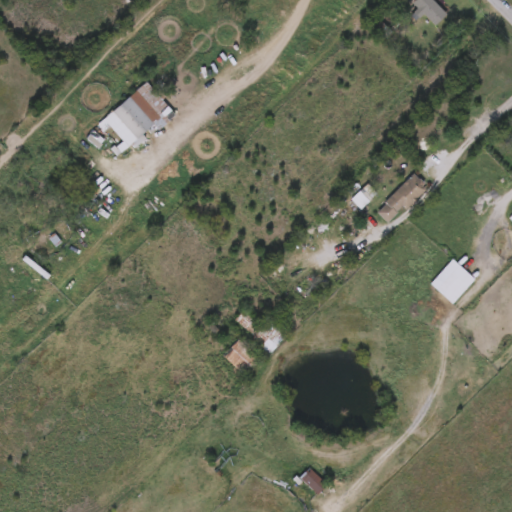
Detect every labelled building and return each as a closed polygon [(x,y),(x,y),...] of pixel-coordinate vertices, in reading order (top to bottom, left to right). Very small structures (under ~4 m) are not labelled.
[(431,0),(445,15),(434,25),(423,14),(417,19),(412,13),(419,6),(415,1),(412,4),(408,0),(431,0)] [(167,124),(160,130),(156,125),(145,134),(149,138),(138,148),(134,144),(130,147),(106,119),(138,91),(167,124)] [(416,174),(428,184),(425,186),(429,190),(420,198),(422,199),(416,205),(414,204),(408,210),(404,206),(399,212),(400,213),(390,223),(380,213),(390,204),(387,201),(416,174)] [(352,202),(362,211),(377,195),(367,186),(352,202)] [(473,280),(451,304),(429,284),(451,259),(473,280)] [(244,308),(262,324),(270,315),(289,332),(266,358),(248,343),(253,336),(234,320),(244,308)] [(255,368),(253,371),(252,370),(245,376),(223,356),(238,339),(260,360),(254,367),(255,368)] [(326,484),(317,494),(299,478),(309,468),(326,484)]
